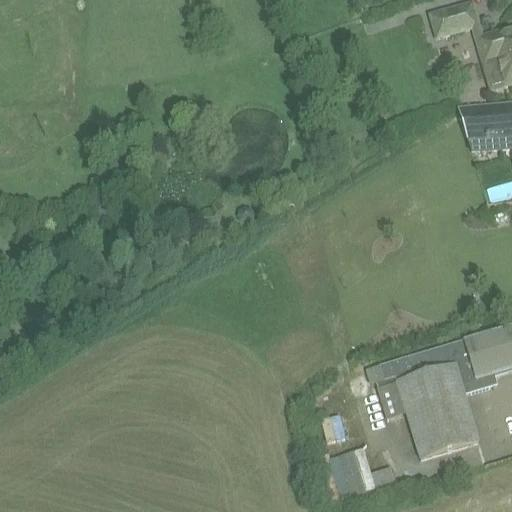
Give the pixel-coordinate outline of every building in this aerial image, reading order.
[(481,30),(473,4),(429,17),(436,43),(481,30)] [(511,32),(489,39),(500,75),(505,74),(509,87),(511,86),(511,32)] [(511,119),(511,107),(459,112),(471,155),(511,150),(511,119)] [(511,282),(500,286),(505,303),(511,300),(511,282)] [(428,328),(444,322),(436,299),(420,305),(428,328)] [(511,328),(391,365),(395,377),(373,385),(387,423),(407,417),(421,463),(479,445),(464,395),(490,390),(495,380),(495,377),(511,371),(511,328)] [(330,421),(332,446),(353,445),(351,420),(330,421)] [(371,476),(363,452),(339,459),(352,501),(367,496),(367,495),(376,492),(375,491),(395,484),(391,470),(371,476)]
